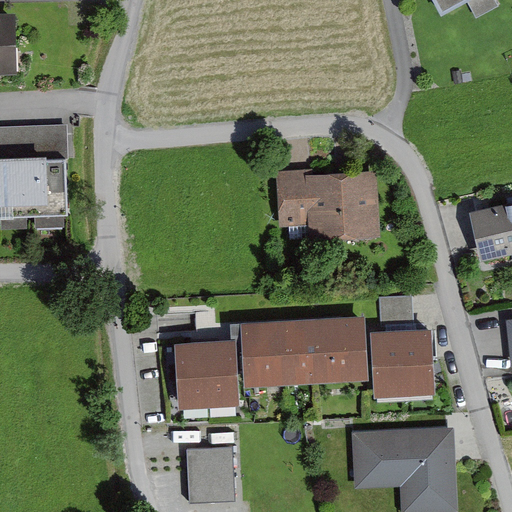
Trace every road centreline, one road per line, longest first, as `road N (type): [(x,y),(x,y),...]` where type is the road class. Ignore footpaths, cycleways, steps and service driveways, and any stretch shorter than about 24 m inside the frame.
road 1 (residential): [(511,488),(427,181),(404,146),(347,123),(112,142)]
road 2 (residential): [(153,511),(119,269)]
road 3 (residential): [(112,142),(114,97),(138,0)]
road 4 (residential): [(119,269),(112,142)]
